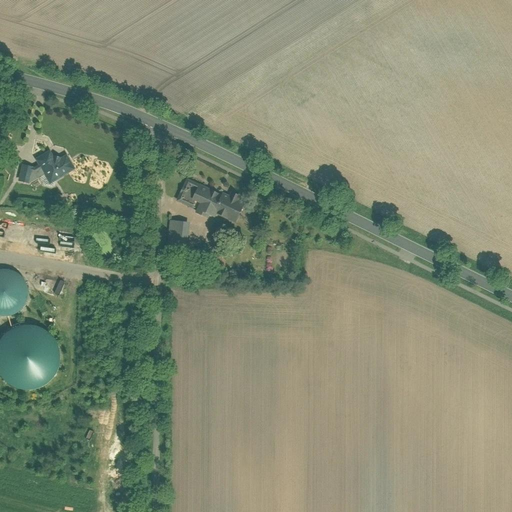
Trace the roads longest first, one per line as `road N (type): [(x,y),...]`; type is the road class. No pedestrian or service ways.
road 1 (tertiary): [(159,124),(511,298)]
road 2 (unclassified): [(159,124),(152,511)]
road 3 (tertiary): [(0,73),(159,124)]
